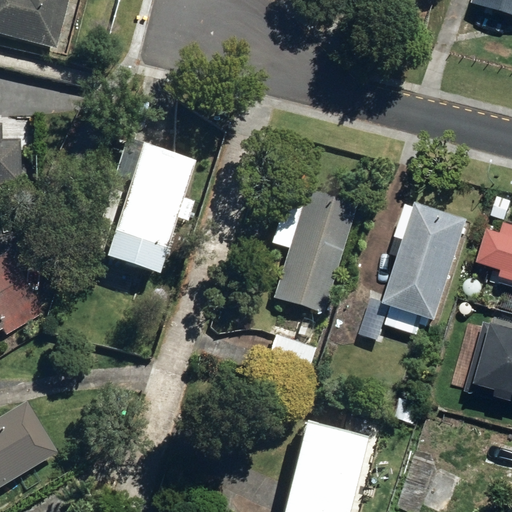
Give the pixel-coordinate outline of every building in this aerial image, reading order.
[(0,0),(0,36),(52,50),(64,0),(0,0)] [(511,18),(511,0),(475,0),(473,6),(511,18)] [(0,184),(16,184),(15,139),(0,139),(0,184)] [(96,256),(151,273),(187,161),(132,143),(96,256)] [(270,297),(319,313),(352,207),(285,186),(268,241),(286,247),(270,297)] [(490,215),(503,219),(509,199),(496,196),(490,215)] [(385,324),(422,336),(427,318),(434,320),(466,219),(414,203),(412,208),(405,206),(394,238),(402,241),(382,304),(391,306),(385,324)] [(511,225),(503,223),(499,233),(486,229),(476,263),(499,270),(497,276),(511,280),(511,225)] [(0,252),(0,328),(3,334),(36,315),(1,252),(0,252)] [(473,383),(511,394),(511,327),(491,322),(473,383)] [(261,365),(297,377),(306,347),(271,335),(261,365)] [(0,482),(51,451),(20,400),(0,412),(0,482)] [(336,511),(356,436),(297,421),(274,511),(336,511)] [(488,425),(480,449),(497,454),(505,431),(488,425)] [(446,511),(460,483),(436,473),(421,506),(432,511),(446,511)]
